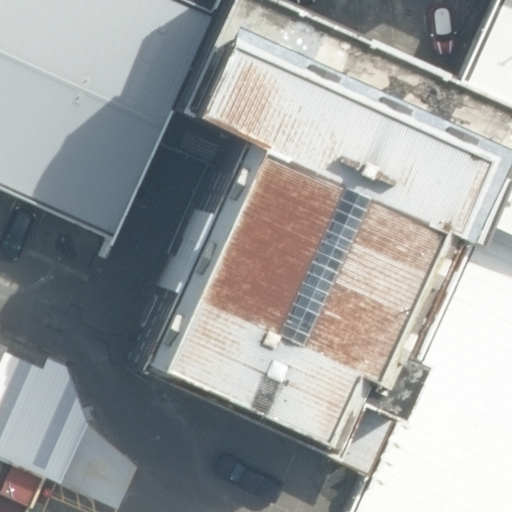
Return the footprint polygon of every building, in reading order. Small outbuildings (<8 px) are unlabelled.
[(0,0),(0,186),(111,237),(173,101),(201,41),(219,0),(0,0)] [(447,228),(469,237),(511,141),(511,98),(457,73),(296,0),(219,0),(201,41),(173,101),(232,130),(126,357),(325,447),(350,391),(392,409),(417,354),(395,344),(447,228)] [(511,511),(511,0),(490,0),(480,23),(457,73),(511,98),(511,141),(469,237),(417,354),(392,409),(346,511),(511,511)] [(0,455),(41,474),(60,481),(86,421),(63,364),(45,356),(43,363),(0,344),(0,342),(1,339),(0,338),(0,455)] [(0,511),(25,511),(41,474),(0,455),(0,511)]
